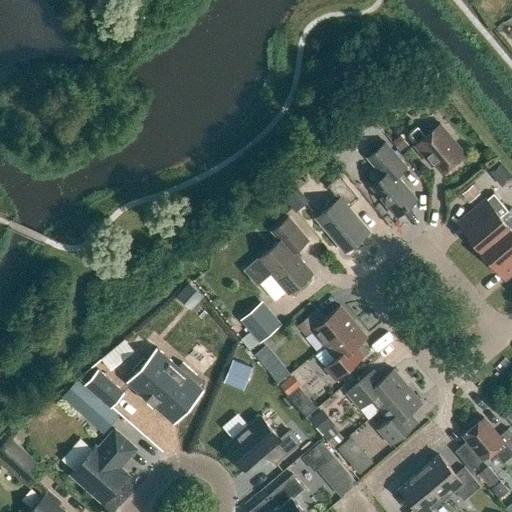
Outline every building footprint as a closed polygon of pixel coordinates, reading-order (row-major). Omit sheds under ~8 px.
[(402,83),(419,88),(423,76),(406,71),(402,83)] [(356,116),(342,128),(351,140),(371,123),(361,112),(356,116)] [(418,126),(409,133),(443,173),(465,154),(440,123),(425,136),(418,126)] [(385,142),(368,157),(383,175),(371,186),(396,216),(416,199),(396,175),(406,166),(385,142)] [(511,175),(500,161),(490,169),(503,185),(511,177),(511,175)] [(359,198),(340,175),(327,185),(338,198),(317,216),(346,251),(368,232),(347,207),(359,198)] [(464,192),(471,201),(482,192),(475,183),(464,192)] [(482,218),(466,232),(482,251),(511,224),(511,208),(511,207),(508,210),(494,193),(475,209),(482,218)] [(380,218),(396,237),(403,232),(387,212),(380,218)] [(258,259),(245,270),(257,284),(270,273),(288,293),(312,273),(300,257),(298,248),(308,239),(288,217),(272,231),(280,240),(258,258),(258,259)] [(511,224),(482,251),(497,269),(511,256),(511,224)] [(178,295),(193,309),(206,295),(190,281),(178,295)] [(264,299),(242,318),(262,341),(284,323),(264,299)] [(318,308),(298,325),(307,335),(312,330),(325,346),(354,321),(340,305),(326,317),(318,308)] [(151,318),(130,335),(144,351),(165,334),(151,318)] [(325,346),(314,354),(336,379),(364,356),(356,347),(367,337),(354,321),(325,346)] [(262,364),(275,354),(266,343),(253,353),(262,364)] [(178,366),(156,347),(126,381),(174,423),(208,385),(182,362),(178,366)] [(233,360),(228,371),(247,379),(251,367),(233,360)] [(371,399),(379,410),(408,386),(393,368),(381,379),(373,369),(346,392),(360,408),(371,399)] [(124,392),(102,374),(90,389),(111,407),(124,392)] [(301,386),(292,375),(279,386),(288,397),(301,386)] [(64,395),(79,409),(92,394),(77,381),(64,395)] [(378,428),(391,445),(418,422),(410,413),(422,403),(408,386),(379,410),(387,419),(378,428)] [(310,411),(323,401),(314,389),(301,400),(310,411)] [(117,416),(105,406),(92,421),(104,431),(117,416)] [(337,423),(324,407),(320,410),(318,407),(310,414),(312,417),(311,418),(324,434),(337,423)] [(300,442),(290,430),(280,438),(260,415),(224,446),(245,470),(266,452),(275,463),(300,442)] [(493,451),(502,463),(511,455),(511,432),(508,428),(499,436),(483,417),(462,435),(467,440),(455,451),(471,470),(493,451)] [(326,434),(338,448),(349,438),(337,424),(326,434)] [(117,464),(123,457),(126,460),(137,448),(115,429),(98,448),(95,445),(70,473),(103,503),(128,475),(117,464)] [(10,436),(0,447),(0,459),(30,486),(46,468),(10,436)] [(320,467),(343,494),(356,483),(321,441),(317,445),(303,457),(310,466),(320,467)] [(364,452),(351,463),(359,472),(372,462),(364,452)] [(419,471),(442,499),(454,489),(463,500),(480,486),(464,466),(455,474),(439,454),(419,471)] [(488,465),(478,473),(491,488),(500,481),(488,465)] [(409,511),(433,511),(430,509),(442,499),(419,471),(399,488),(416,507),(409,511)] [(292,474),(248,511),(249,511),(303,511),(292,498),(304,488),(292,474)] [(500,481),(491,488),(499,497),(508,490),(500,481)] [(60,502),(47,491),(28,511),(64,511),(57,505),(60,502)]
